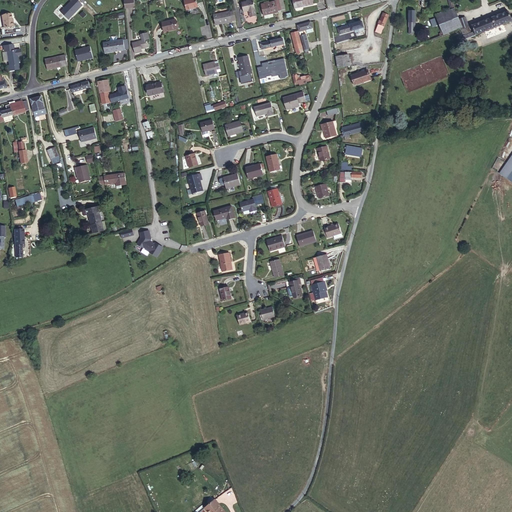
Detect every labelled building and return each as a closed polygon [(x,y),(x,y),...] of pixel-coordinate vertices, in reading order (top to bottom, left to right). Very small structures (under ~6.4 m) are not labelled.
[(186,0),(185,0),(186,9),(197,7),(196,0),(186,0)] [(242,3),(244,12),(249,11),(250,10),(251,16),(256,15),(253,0),(242,3)] [(262,5),(265,18),(273,17),(272,13),(278,12),(278,11),(282,10),(279,0),(276,0),(275,0),(275,2),(270,3),(269,2),(264,3),(264,4),(262,5)] [(454,9),(436,14),(444,35),(460,28),(461,28),(461,27),(454,9)] [(472,23),(476,33),(511,20),(509,15),(507,10),(472,23)] [(213,15),(216,25),(232,21),(236,20),(234,11),(230,12),(213,15)] [(2,15),(4,28),(13,26),(13,21),(12,21),(11,19),(11,14),(2,15)] [(386,18),(380,17),(377,29),(383,31),(386,18)] [(462,29),(469,27),(465,17),(459,19),(462,27),(462,29)] [(162,23),(164,32),(178,29),(176,20),(162,23)] [(314,29),(313,22),(300,25),(301,31),(307,30),(313,29),(314,29)] [(364,24),(339,30),(341,36),(356,33),(366,30),(364,24)] [(462,29),(461,30),(463,35),(471,32),(469,27),(462,29)] [(299,31),(292,32),(296,53),(303,52),(299,31)] [(132,43),(135,53),(142,51),(142,49),(141,48),(143,48),(149,47),(147,39),(149,39),(148,33),(141,35),(142,41),(132,43)] [(307,37),(302,38),(304,52),(310,51),(307,37)] [(103,43),(105,53),(125,50),(125,49),(123,40),(123,39),(103,43)] [(283,39),(261,44),(257,45),(258,51),(263,50),(285,45),(283,39)] [(75,50),(78,62),(93,58),(90,47),(75,50)] [(8,65),(9,71),(18,69),(17,64),(18,64),(16,50),(7,51),(9,65),(8,65)] [(336,57),(338,68),(350,66),(349,55),(341,56),(340,51),(337,51),(338,56),(336,57)] [(45,59),(47,70),(68,65),(65,55),(45,59)] [(240,67),(242,76),(252,74),(248,56),(238,58),(239,63),(238,63),(239,68),(240,67)] [(213,66),(213,64),(202,66),(204,77),(215,74),(215,72),(218,71),(217,66),(213,66)] [(365,73),(349,80),(353,89),(369,82),(365,73)] [(292,87),(310,83),(309,77),(299,80),(291,82),(292,87)] [(100,93),(102,105),(111,103),(110,95),(109,96),(108,92),(110,91),(108,80),(98,81),(100,93)] [(161,91),(161,88),(160,80),(144,83),(146,93),(161,91)] [(71,86),(73,92),(89,87),(91,87),(90,81),(71,86)] [(110,95),(111,103),(129,98),(125,86),(118,88),(119,93),(110,95)] [(305,92),(284,98),(287,110),(300,107),(299,104),(307,102),(305,92)] [(31,99),(35,117),(47,114),(45,108),(45,109),(42,96),(31,99)] [(22,100),(9,103),(10,113),(24,109),(22,100)] [(10,113),(9,103),(3,104),(4,108),(0,108),(0,119),(11,117),(10,113)] [(224,103),(213,106),(215,112),(226,109),(224,103)] [(271,104),(255,107),(257,116),(266,114),(267,117),(274,115),(271,104)] [(120,109),(112,110),(115,121),(123,119),(120,109)] [(207,135),(206,132),(214,130),(211,120),(198,123),(202,137),(203,137),(206,137),(207,135)] [(241,120),(226,123),(229,135),(244,131),(241,120)] [(332,122),(321,125),(326,140),(337,136),(332,122)] [(343,135),(343,136),(345,136),(349,135),(365,130),(363,122),(342,128),(342,130),(343,135)] [(68,130),(70,136),(77,134),(75,129),(80,128),(79,127),(68,130)] [(79,132),(81,142),(97,138),(94,128),(79,132)] [(54,145),(46,148),(49,156),(56,154),(54,145)] [(347,146),(345,154),(361,156),(363,149),(347,146)] [(19,149),(18,149),(20,161),(27,160),(25,148),(23,148),(19,149)] [(328,148),(318,150),(321,162),(331,159),(328,148)] [(192,152),(184,154),(189,166),(197,164),(192,152)] [(93,154),(86,156),(87,163),(94,162),(93,154)] [(276,154),(266,157),(269,171),(280,169),(276,154)] [(511,162),(503,176),(511,182),(511,162)] [(85,163),(73,165),(77,181),(89,178),(85,163)] [(260,164),(245,168),(248,179),(263,175),(260,164)] [(120,185),(126,184),(124,172),(103,176),(105,185),(119,183),(120,185)] [(340,172),(340,182),(345,182),(345,180),(351,180),(351,177),(361,178),(362,173),(340,172)] [(200,173),(188,176),(193,194),(203,191),(200,180),(202,180),(200,173)] [(237,175),(224,178),(226,188),(240,184),(237,175)] [(327,185),(318,187),(321,199),(330,197),(327,185)] [(278,188),(269,191),(274,207),(282,205),(278,188)] [(15,200),(17,207),(34,202),(32,195),(15,200)] [(264,203),(262,195),(253,197),(254,200),(255,205),(264,203)] [(255,205),(254,200),(241,203),(243,211),(250,209),(252,209),(253,214),(253,216),(258,215),(255,205)] [(82,210),(84,216),(88,215),(90,214),(92,224),(91,225),(94,233),(104,230),(98,206),(82,210)] [(231,206),(213,211),(215,220),(225,217),(226,220),(234,218),(231,206)] [(204,211),(197,213),(200,227),(208,224),(204,211)] [(339,226),(326,230),(329,239),(342,235),(339,226)] [(14,229),(14,244),(15,244),(16,257),(22,257),(22,244),(22,242),(24,242),(23,229),(14,229)] [(140,233),(142,238),(137,244),(143,248),(144,247),(150,251),(150,252),(157,257),(163,247),(156,243),(155,244),(149,241),(151,239),(148,231),(140,233)] [(318,244),(315,233),(298,238),(301,249),(318,244)] [(285,252),(282,240),(267,244),(271,256),(285,252)] [(230,255),(221,256),(224,273),(233,272),(230,255)] [(331,270),(327,258),(317,261),(321,273),(331,270)] [(285,278),(281,263),(271,265),(275,280),(285,278)] [(326,285),(314,289),(318,304),(329,300),(326,292),(328,292),(326,285)] [(303,301),(299,286),(291,288),(296,303),(303,301)] [(229,288),(221,290),(224,303),(232,301),(229,288)] [(274,311),(262,314),(264,322),(276,319),(274,311)] [(248,315),(237,318),(240,328),(251,326),(248,315)] [(227,511),(218,500),(207,509),(210,511),(227,511)]
